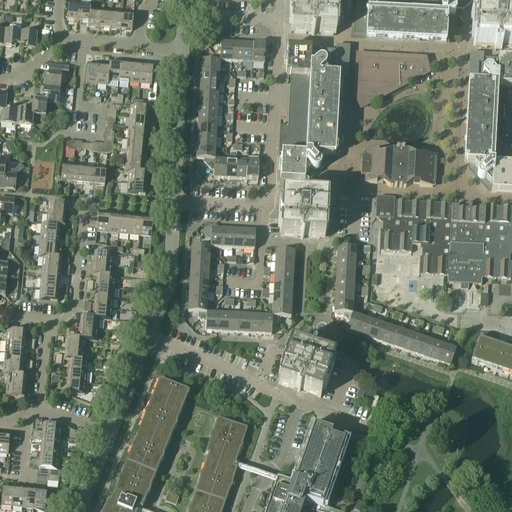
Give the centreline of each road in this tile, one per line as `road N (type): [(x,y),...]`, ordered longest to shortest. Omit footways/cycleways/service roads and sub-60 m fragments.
road 1 (residential): [(262,208),(278,20)]
road 2 (residential): [(354,197),(351,241),(319,247),(259,244),(262,208)]
road 3 (residential): [(301,403),(147,336)]
road 4 (unclassified): [(174,203),(181,49)]
road 5 (unclassified): [(147,336),(168,283),(174,203)]
road 6 (residential): [(45,320),(73,313),(82,211)]
road 7 (residential): [(249,511),(281,459),(301,403)]
